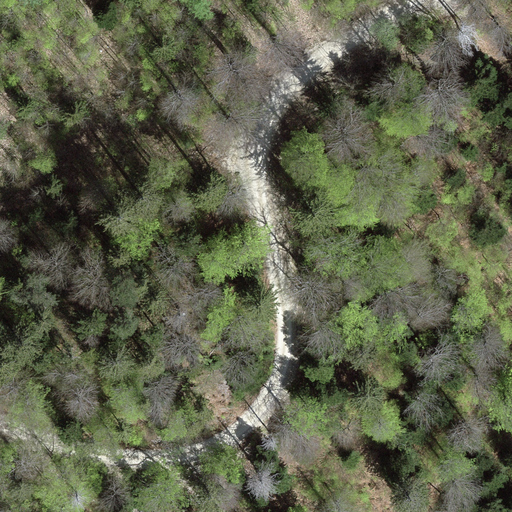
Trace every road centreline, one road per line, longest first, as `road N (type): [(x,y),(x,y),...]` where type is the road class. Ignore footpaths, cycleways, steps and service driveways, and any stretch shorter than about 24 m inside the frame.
road 1 (unclassified): [(0,425),(95,452),(169,456),(199,450),(248,422),(278,379),(287,338),(260,193),(262,121),(296,77),(406,0)]
road 2 (track): [(296,77),(511,50)]
road 3 (track): [(211,0),(233,107),(258,134)]
